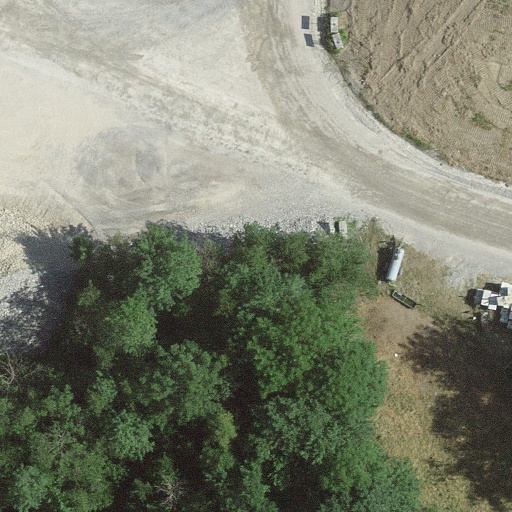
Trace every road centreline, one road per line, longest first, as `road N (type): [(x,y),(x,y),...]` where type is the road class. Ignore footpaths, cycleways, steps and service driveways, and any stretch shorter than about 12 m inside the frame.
road 1 (track): [(254,0),(381,180),(511,215)]
road 2 (track): [(4,0),(69,13),(123,0)]
